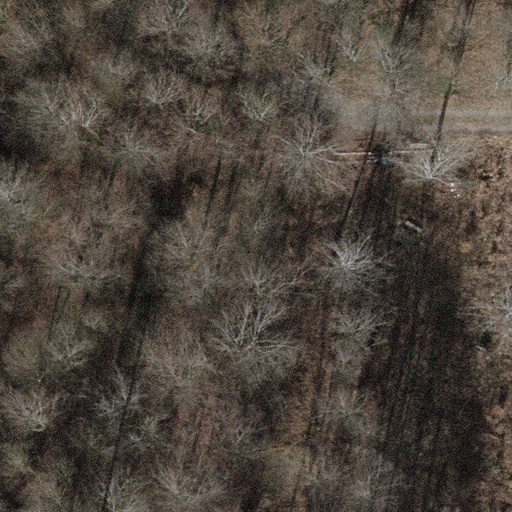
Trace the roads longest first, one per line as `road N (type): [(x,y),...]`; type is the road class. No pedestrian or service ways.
road 1 (track): [(511,115),(401,116),(198,172),(29,251),(0,255)]
road 2 (track): [(206,0),(401,116)]
